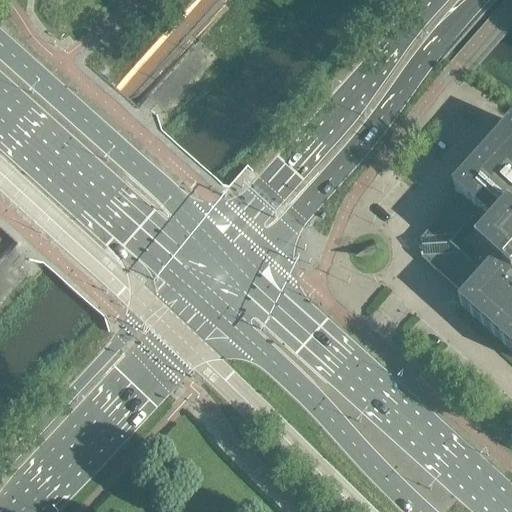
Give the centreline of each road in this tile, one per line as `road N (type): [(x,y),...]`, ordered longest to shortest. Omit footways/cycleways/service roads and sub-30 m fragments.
road 1 (tertiary): [(245,275),(480,0)]
road 2 (secondary): [(504,511),(245,275)]
road 3 (unclassified): [(511,378),(411,288),(408,251),(408,220),(495,122)]
road 4 (tertiary): [(441,0),(219,247)]
road 5 (secondary): [(219,247),(0,44)]
road 6 (secondary): [(215,310),(420,511)]
road 7 (tertiary): [(20,511),(215,310)]
road 8 (tertiary): [(181,280),(0,471)]
road 9 (secondary): [(0,117),(181,280)]
